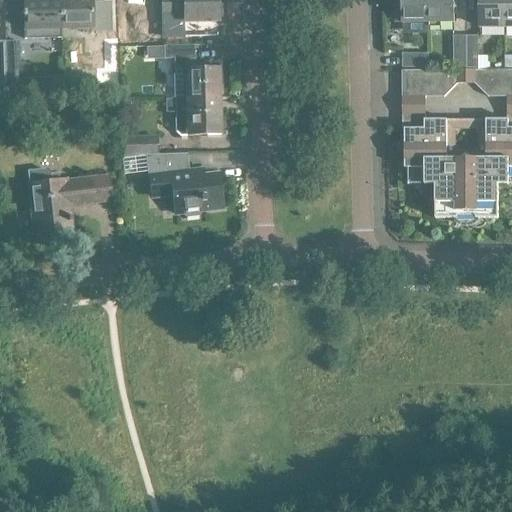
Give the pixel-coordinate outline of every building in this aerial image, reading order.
[(22,0),(23,29),(40,28),(40,39),(60,39),(60,28),(59,0),(22,0)] [(59,0),(60,28),(91,27),(91,31),(110,31),(109,2),(91,3),(90,0),(59,0)] [(216,0),(160,0),(161,17),(174,17),(174,8),(183,8),(183,21),(217,20),(216,0)] [(427,0),(401,0),(402,23),(428,23),(427,0)] [(427,0),(428,23),(454,23),(453,0),(427,0)] [(504,0),(479,0),(479,28),(505,27),(504,0)] [(455,69),(467,69),(467,37),(454,37),(455,69)] [(467,69),(479,69),(479,37),(467,37),(467,69)] [(104,69),(118,68),(117,39),(103,39),(104,69)] [(3,41),(4,75),(4,91),(24,90),(23,63),(19,63),(18,41),(3,41)] [(194,45),(163,46),(163,58),(184,58),(184,64),(173,64),(174,99),(185,99),(219,98),(218,68),(204,69),(204,63),(194,63),(194,45)] [(428,68),(428,54),(402,54),(402,68),(428,68)] [(497,89),(507,98),(507,99),(511,99),(511,71),(402,71),(402,99),(425,99),(425,98),(434,89),(444,98),(457,84),(474,84),(488,98),(497,89)] [(174,113),(175,132),(178,135),(220,134),(219,98),(185,99),(165,100),(165,113),(174,113)] [(458,212),(476,212),(476,219),(498,219),(498,178),(509,178),(508,168),(511,168),(511,114),(507,115),(507,120),(486,120),(486,166),(447,166),(447,120),(425,120),(425,115),(402,115),(402,130),(404,130),(404,169),(424,169),(424,179),(435,179),(435,219),(458,219),(458,212)] [(120,142),(121,155),(144,154),(144,142),(120,142)] [(164,195),(164,193),(171,192),(174,214),(183,212),(183,215),(186,217),(198,215),(200,213),(199,211),(218,208),(216,197),(220,196),(218,174),(202,176),(202,170),(183,172),(181,155),(186,155),(186,153),(145,155),(147,171),(148,171),(151,197),(164,195)] [(29,184),(34,232),(70,228),(67,205),(110,200),(107,177),(64,181),(64,180),(29,184)]
